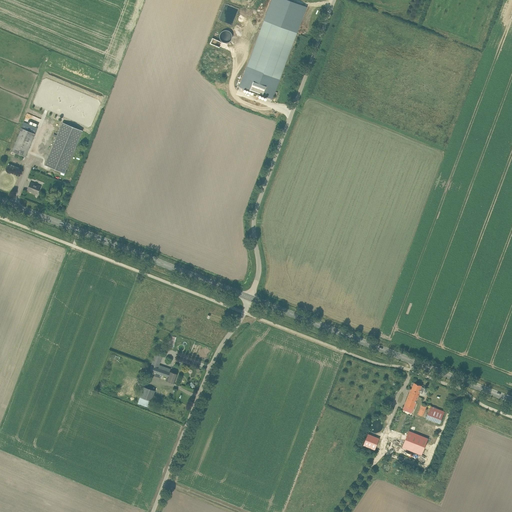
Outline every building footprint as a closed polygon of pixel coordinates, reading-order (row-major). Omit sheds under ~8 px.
[(296,33),(263,21),(239,86),(272,98),(296,33)] [(222,41),(230,41),(230,30),(221,31),(222,41)] [(38,128),(37,127),(24,122),(12,151),(26,157),(38,128)] [(64,173),(82,130),(63,122),(45,165),(64,173)] [(37,194),(38,191),(40,186),(30,182),(27,189),(37,194)] [(155,352),(149,371),(167,377),(166,381),(174,383),(177,374),(170,371),(169,372),(158,368),(163,354),(155,352)] [(402,412),(399,410),(388,438),(398,442),(401,433),(412,437),(416,428),(411,426),(414,416),(412,416),(415,409),(413,409),(420,392),(423,393),(425,387),(422,386),(422,385),(414,382),(412,389),(411,389),(405,405),(402,412)] [(151,400),(154,390),(143,387),(140,397),(151,400)] [(427,405),(422,403),(418,414),(423,416),(427,405)] [(431,406),(426,418),(440,423),(445,412),(431,406)] [(381,419),(380,419),(379,418),(377,418),(376,417),(375,417),(374,418),(373,418),(372,418),(371,419),(370,419),(370,420),(369,421),(368,422),(368,423),(368,425),(368,426),(368,428),(369,429),(369,430),(370,431),(371,432),(372,432),(374,433),(375,433),(377,433),(379,432),(381,431),(382,430),(383,428),(384,427),(384,425),(383,424),(383,422),(382,420),(381,419)] [(368,433),(363,445),(375,450),(380,438),(368,433)]
